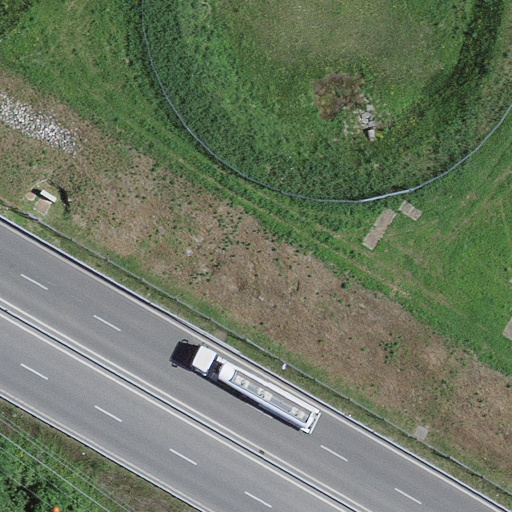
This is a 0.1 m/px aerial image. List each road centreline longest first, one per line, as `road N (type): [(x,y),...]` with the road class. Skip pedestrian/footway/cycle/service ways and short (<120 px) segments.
road 1 (trunk): [(432,511),(0,266)]
road 2 (trunk): [(0,358),(275,511)]
